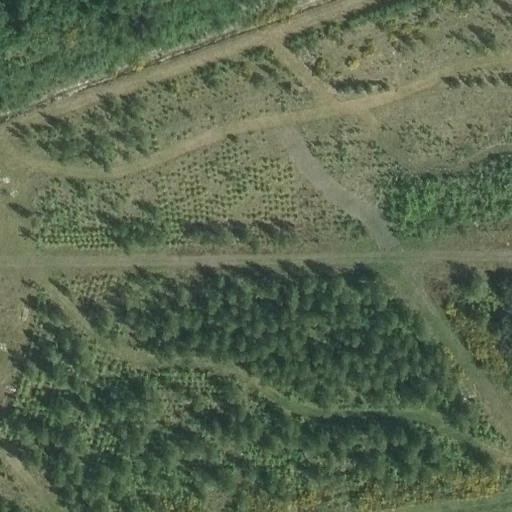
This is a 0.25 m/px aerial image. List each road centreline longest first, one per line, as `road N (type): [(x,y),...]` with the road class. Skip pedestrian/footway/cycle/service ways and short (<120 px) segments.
road 1 (track): [(402,253),(11,257),(49,277),(129,352),(151,360),(223,360),(315,407),(443,416),(474,443),(511,459)]
road 2 (track): [(511,55),(286,122),(320,169),(390,233),(440,317),(511,411)]
road 3 (track): [(361,0),(0,137)]
road 4 (track): [(287,118),(111,171),(61,170),(0,145)]
road 5 (track): [(355,104),(393,149),(425,169),(449,172),(511,152)]
